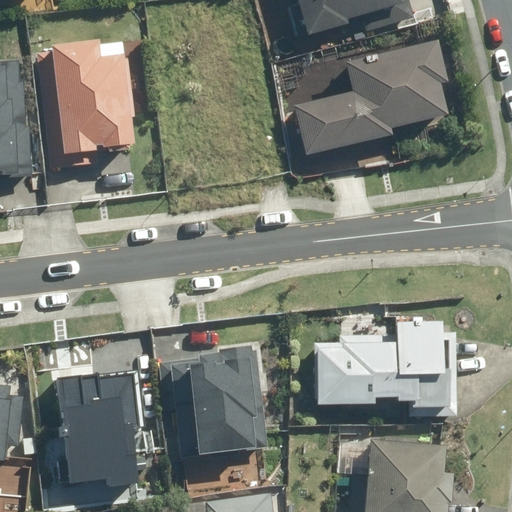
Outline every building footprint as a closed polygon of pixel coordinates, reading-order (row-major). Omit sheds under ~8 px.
[(292,0),(305,42),(344,30),(343,25),(369,17),(374,31),(412,20),(406,0),(292,0)] [(93,47),(47,52),(60,164),(138,155),(127,62),(95,66),(93,47)] [(348,97),(288,109),(298,161),(388,142),(386,131),(441,120),(435,89),(444,87),(436,47),(341,66),(348,97)] [(0,178),(25,179),(25,86),(18,86),(18,63),(0,63),(0,178)] [(396,336),(314,336),(314,378),(336,378),(336,386),(344,386),(344,403),(378,404),(378,396),(398,396),(398,400),(413,400),(413,410),(456,410),(456,377),(446,377),(446,316),(396,316),(396,336)] [(192,366),(166,370),(180,457),(210,452),(211,458),(232,455),(231,449),(262,444),(258,421),(223,427),(222,417),(201,420),(192,366)] [(52,466),(54,482),(104,476),(105,488),(133,485),(128,431),(145,430),(140,380),(99,384),(102,407),(85,408),(83,391),(53,394),(61,465),(52,466)] [(447,444),(373,440),(371,470),(349,469),(346,511),(449,511),(450,502),(456,502),(458,470),(445,469),(447,444)] [(277,511),(275,493),(132,511),(277,511)]
